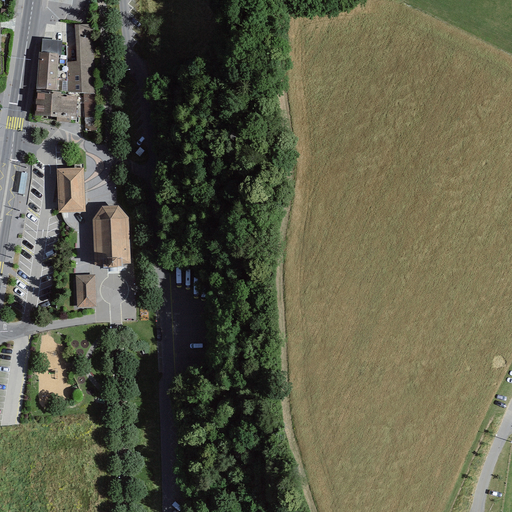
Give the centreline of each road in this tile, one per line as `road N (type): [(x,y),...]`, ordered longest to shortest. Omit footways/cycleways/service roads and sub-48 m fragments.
road 1 (residential): [(124,0),(148,107),(166,320),(166,511)]
road 2 (secondary): [(0,224),(33,0)]
